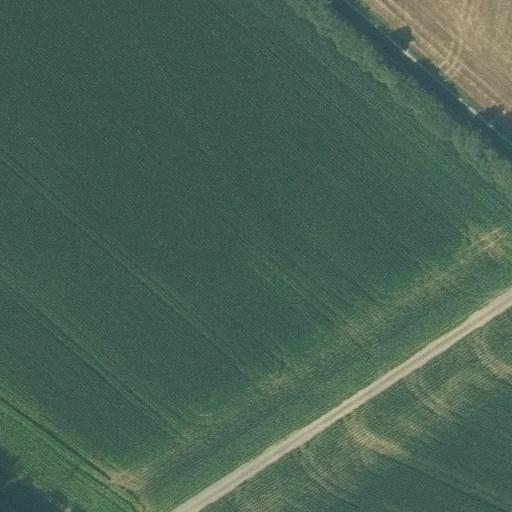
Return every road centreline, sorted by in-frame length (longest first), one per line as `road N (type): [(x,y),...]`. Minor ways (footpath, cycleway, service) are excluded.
road 1 (track): [(511,295),(185,511)]
road 2 (unclassified): [(332,0),(511,155)]
